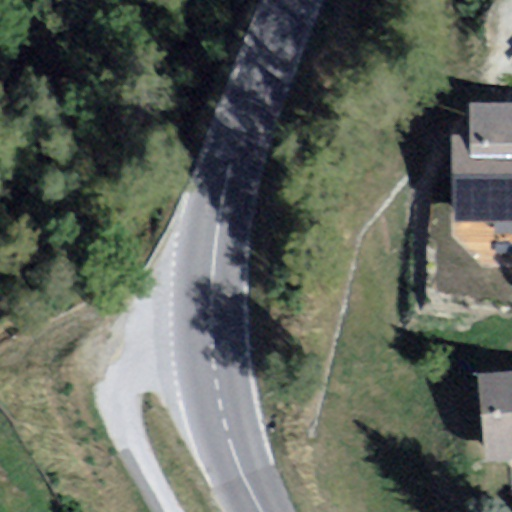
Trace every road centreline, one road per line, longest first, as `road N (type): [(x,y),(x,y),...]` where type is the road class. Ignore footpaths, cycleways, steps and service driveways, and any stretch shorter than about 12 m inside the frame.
road 1 (secondary): [(291,0),(224,191),(208,323)]
road 2 (unclassified): [(208,323),(171,328),(136,346),(114,384),(125,430),(169,511)]
road 3 (secondary): [(208,323),(226,427),(262,511)]
